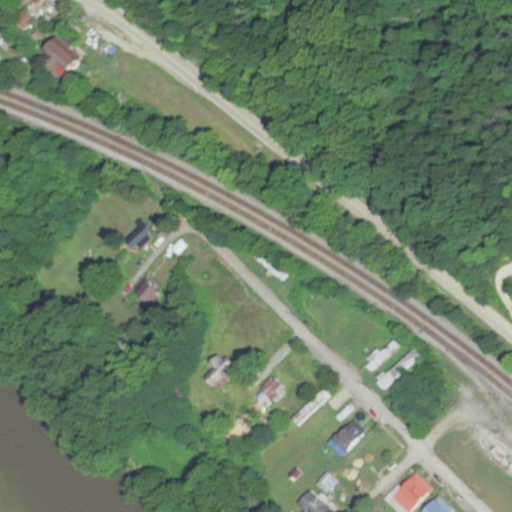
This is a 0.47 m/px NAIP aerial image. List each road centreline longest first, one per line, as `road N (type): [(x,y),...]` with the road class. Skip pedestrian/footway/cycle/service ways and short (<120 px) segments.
road 1 (residential): [(511,325),(404,220),(143,0)]
road 2 (residential): [(494,511),(199,217)]
